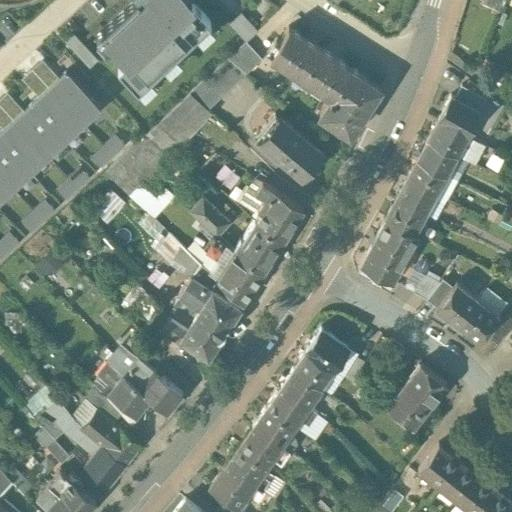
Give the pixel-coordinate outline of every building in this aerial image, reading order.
[(137,0),(101,34),(124,59),(117,65),(137,87),(211,19),(193,0),(137,0)] [(503,0),(482,0),(481,3),(500,10),(503,0)] [(241,9),(229,19),(245,37),(257,27),(241,9)] [(350,65),(288,25),(270,54),(331,94),(350,65)] [(246,39),(227,56),(246,72),(261,57),(246,39)] [(227,56),(190,91),(207,108),(246,72),(227,56)] [(380,85),(350,65),(331,94),(319,112),(350,132),(380,85)] [(83,119),(101,102),(68,68),(50,84),(83,119)] [(485,96),(461,83),(455,95),(479,108),(485,96)] [(65,135),(83,119),(50,84),(33,101),(65,135)] [(190,91),(153,125),(145,133),(165,152),(169,156),(212,112),(207,108),(190,91)] [(478,109),(450,94),(438,117),(466,132),(478,109)] [(47,152),(65,135),(33,101),(15,117),(47,152)] [(322,152),(274,111),(254,136),(302,176),(322,152)] [(0,137),(30,169),(47,152),(15,117),(0,131),(0,137)] [(466,132),(438,117),(427,136),(455,151),(456,151),(467,157),(472,156),(475,150),(474,146),(473,146),(475,142),(484,143),(484,142),(466,132)] [(116,132),(91,153),(100,163),(125,142),(116,132)] [(145,133),(105,170),(128,191),(135,184),(165,152),(145,133)] [(455,151),(427,136),(417,156),(445,171),(455,151)] [(0,172),(12,185),(30,169),(0,137),(0,172)] [(445,171),(417,156),(406,175),(434,190),(445,171)] [(0,196),(12,185),(0,172),(0,196)] [(58,183),(64,194),(82,183),(76,173),(58,183)] [(434,190),(406,175),(396,194),(424,209),(434,190)] [(303,206),(261,179),(255,188),(254,187),(254,188),(248,184),(237,200),(254,211),(257,207),(260,209),(254,218),(282,237),(303,206)] [(152,200),(135,184),(128,191),(145,208),(152,200)] [(424,209),(396,194),(385,213),(418,231),(424,220),(420,217),(424,209)] [(229,220),(203,195),(190,209),(216,233),(229,220)] [(34,226),(54,207),(45,198),(25,217),(34,226)] [(239,214),(237,212),(228,226),(240,237),(241,238),(251,223),(241,215),(243,214),(241,212),(239,214)] [(418,231),(385,213),(360,260),(392,279),(418,231)] [(251,223),(241,238),(240,237),(233,248),(235,249),(263,267),(282,237),(254,218),(251,223)] [(182,244),(159,279),(172,287),(178,291),(199,260),(182,244)] [(233,248),(229,244),(212,271),(218,277),(242,300),(263,267),(235,249),(233,248)] [(49,275),(62,259),(50,249),(37,265),(49,275)] [(199,260),(178,291),(172,287),(165,297),(193,314),(194,313),(206,322),(204,325),(218,335),(239,304),(212,287),(218,277),(212,271),(199,260)] [(427,270),(415,288),(426,297),(439,280),(427,270)] [(439,280),(426,297),(433,303),(450,282),(443,276),(439,280)] [(457,280),(436,306),(457,323),(477,297),(478,297),(457,280)] [(161,301),(145,288),(127,311),(141,327),(161,301)] [(499,314),(477,297),(457,323),(479,339),(499,314)] [(206,322),(194,313),(193,314),(188,324),(170,313),(163,325),(206,353),(218,335),(204,325),(206,322)] [(511,319),(506,314),(488,336),(497,343),(511,323),(511,319)] [(347,343),(320,325),(305,347),(331,365),(347,343)] [(152,348),(134,333),(127,342),(145,357),(152,348)] [(108,347),(98,359),(104,363),(107,361),(113,352),(108,347)] [(331,365),(305,347),(293,365),(319,384),(331,365)] [(124,361),(114,352),(113,352),(107,361),(118,369),(124,361)] [(364,359),(354,353),(342,373),(352,379),(364,359)] [(183,391),(139,356),(124,374),(149,394),(167,409),(166,409),(168,411),(170,408),(169,408),(181,394),(183,391)] [(118,369),(107,361),(104,363),(100,369),(111,377),(112,377),(118,369)] [(445,382),(420,363),(403,384),(428,403),(445,382)] [(319,384),(293,365),(279,385),(307,404),(307,403),(320,384),(319,384)] [(124,374),(118,369),(112,377),(118,382),(110,392),(123,403),(125,404),(134,411),(143,400),(144,400),(149,394),(124,374)] [(366,374),(359,370),(352,379),(359,385),(366,374)] [(46,383),(24,402),(33,413),(42,405),(63,429),(66,427),(67,427),(49,405),(58,397),(46,383)] [(120,411),(94,384),(85,396),(97,406),(113,419),(120,411)] [(428,403),(403,384),(386,406),(411,425),(428,403)] [(307,404),(279,385),(266,404),(293,423),(298,417),(307,404)] [(113,419),(97,406),(85,396),(71,413),(76,419),(82,425),(81,427),(101,443),(102,444),(126,462),(131,456),(130,456),(140,444),(141,444),(142,442),(113,419)] [(126,462),(102,444),(101,443),(81,427),(82,425),(76,419),(71,413),(58,397),(49,405),(67,427),(66,427),(73,434),(80,442),(93,452),(84,463),(109,483),(126,462)] [(316,409),(307,403),(307,404),(298,417),(306,423),(316,409)] [(293,423),(266,404),(252,424),(280,443),(280,442),(293,423)] [(63,429),(42,405),(33,413),(54,437),(63,429)] [(280,443),(252,424),(239,443),(267,462),(271,455),(280,443)] [(69,454),(54,437),(45,445),(61,462),(69,454)] [(326,441),(323,437),(318,442),(322,446),(326,441)] [(280,443),(271,455),(280,461),(288,448),(280,442),(280,443)] [(318,442),(312,448),(315,452),(322,446),(318,442)] [(459,459),(438,442),(418,468),(439,484),(459,459)] [(267,462),(239,443),(225,463),(253,481),(267,462)] [(459,459),(439,484),(456,498),(476,473),(459,459)] [(225,463),(224,462),(209,484),(238,504),(253,481),(225,463)] [(0,491),(11,479),(11,478),(7,474),(0,466),(0,491)] [(32,484),(15,466),(7,474),(11,478),(11,479),(23,493),(32,484)] [(83,511),(96,498),(61,467),(48,481),(82,511),(83,511)] [(474,511),(494,487),(476,473),(456,498),(474,511)] [(82,511),(48,481),(37,493),(57,511),(82,511)] [(501,511),(511,500),(494,487),(474,511),(501,511)] [(396,490),(384,505),(392,510),(403,495),(396,490)] [(0,511),(13,511),(17,508),(0,493),(0,511)] [(204,511),(185,497),(184,497),(185,498),(173,511),(204,511)] [(240,511),(242,511),(224,499),(217,508),(221,511),(240,511)] [(511,511),(511,500),(501,511),(511,511)]
